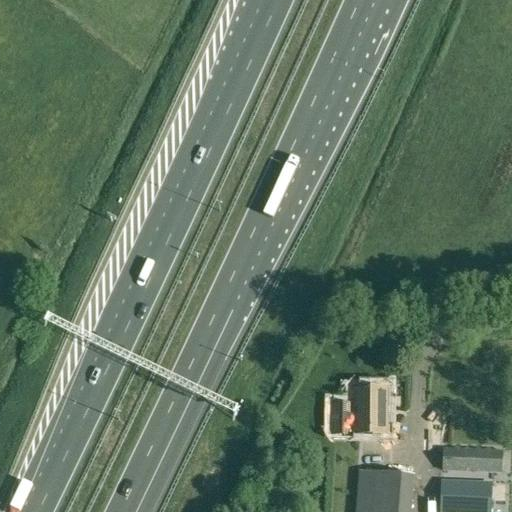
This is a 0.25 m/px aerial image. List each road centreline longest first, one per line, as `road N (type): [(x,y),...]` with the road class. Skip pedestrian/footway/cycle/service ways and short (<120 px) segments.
road 1 (motorway): [(269,0),(30,511)]
road 2 (motorway): [(127,511),(362,0)]
